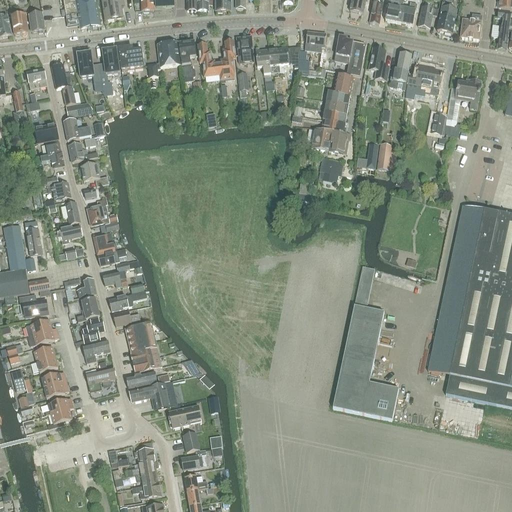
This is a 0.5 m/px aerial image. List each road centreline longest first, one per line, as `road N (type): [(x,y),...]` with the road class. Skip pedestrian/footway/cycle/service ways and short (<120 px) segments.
road 1 (residential): [(42,46),(129,415),(150,431)]
road 2 (tertiary): [(485,57),(305,22)]
road 3 (residential): [(63,322),(98,445),(150,431)]
road 4 (tertiary): [(42,46),(181,27)]
road 5 (tertiary): [(181,27),(305,22)]
